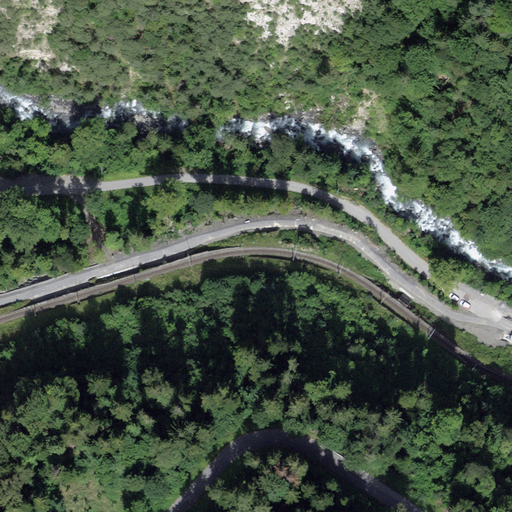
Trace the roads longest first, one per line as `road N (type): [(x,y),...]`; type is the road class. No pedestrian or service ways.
road 1 (unclassified): [(0,196),(185,178),(301,187),(363,216),(511,325)]
road 2 (tertiary): [(175,511),(226,457),(276,435),(303,440),(409,511)]
